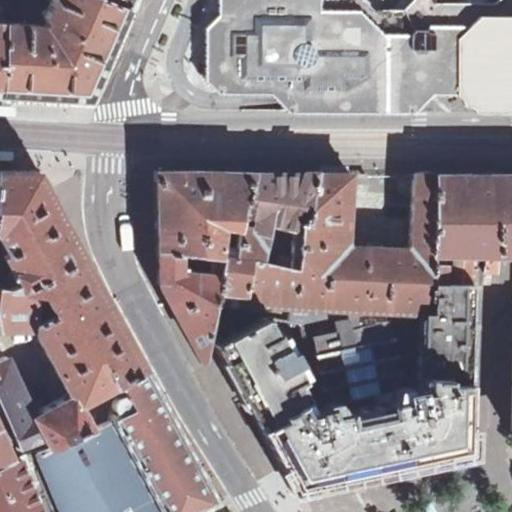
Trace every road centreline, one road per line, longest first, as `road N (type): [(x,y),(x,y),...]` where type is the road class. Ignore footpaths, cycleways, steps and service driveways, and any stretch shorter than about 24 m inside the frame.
road 1 (residential): [(259,511),(120,271),(107,192),(119,122)]
road 2 (residential): [(119,122),(511,121)]
road 3 (residential): [(165,0),(119,122)]
